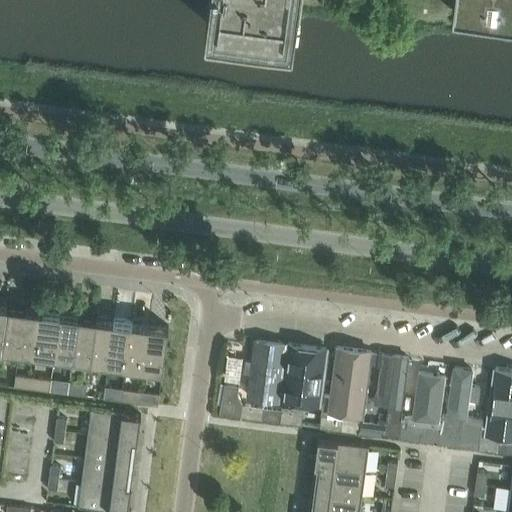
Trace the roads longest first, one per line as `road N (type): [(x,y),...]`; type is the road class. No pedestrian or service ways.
road 1 (tertiary): [(0,198),(511,266)]
road 2 (tertiary): [(511,211),(0,143)]
road 3 (residential): [(511,353),(210,313)]
road 4 (residential): [(0,253),(188,279),(208,297),(210,313)]
road 5 (residential): [(184,511),(210,313)]
